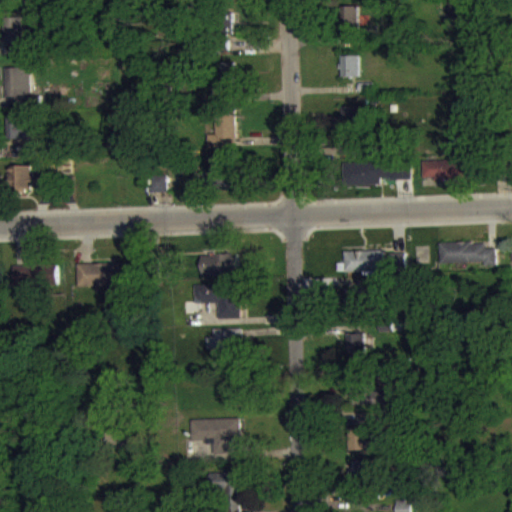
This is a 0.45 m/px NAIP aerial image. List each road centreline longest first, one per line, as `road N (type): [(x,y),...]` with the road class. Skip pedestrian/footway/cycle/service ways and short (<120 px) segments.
road 1 (residential): [(0,225),(511,206)]
road 2 (residential): [(288,0),(300,511)]
